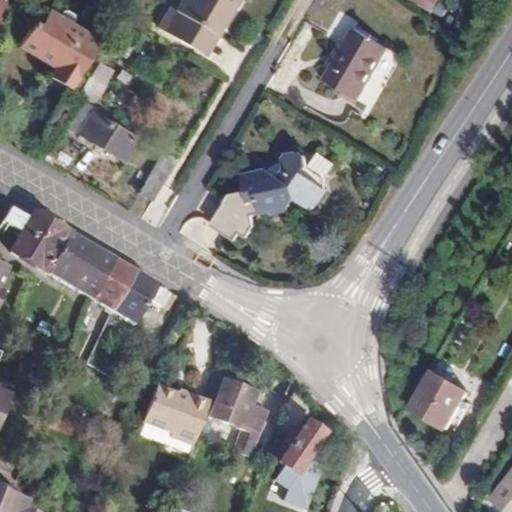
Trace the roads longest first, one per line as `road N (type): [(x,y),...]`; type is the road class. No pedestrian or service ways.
road 1 (residential): [(291,329),(0,167)]
road 2 (tertiary): [(511,45),(347,310)]
road 3 (unknown): [(160,260),(305,0)]
road 4 (residential): [(440,511),(511,393)]
